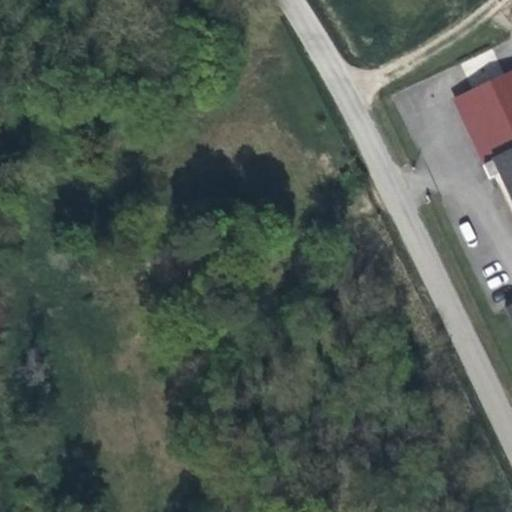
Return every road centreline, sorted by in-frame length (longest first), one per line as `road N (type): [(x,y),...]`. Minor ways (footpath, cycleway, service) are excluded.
road 1 (tertiary): [(511,434),(348,97),(288,0)]
road 2 (track): [(348,97),(490,0)]
